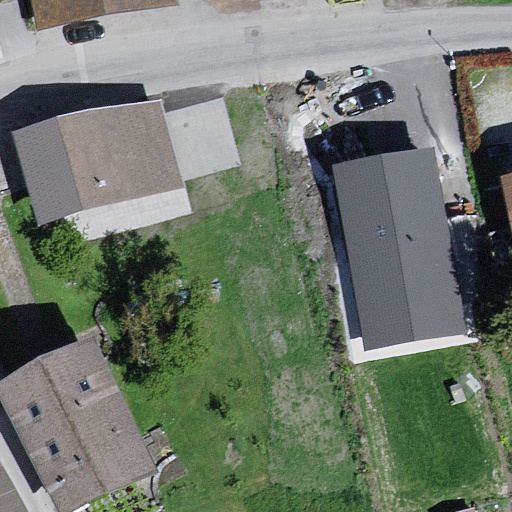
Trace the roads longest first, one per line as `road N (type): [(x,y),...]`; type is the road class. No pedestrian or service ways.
road 1 (residential): [(0,90),(284,39),(511,25)]
road 2 (residential): [(64,511),(0,389)]
